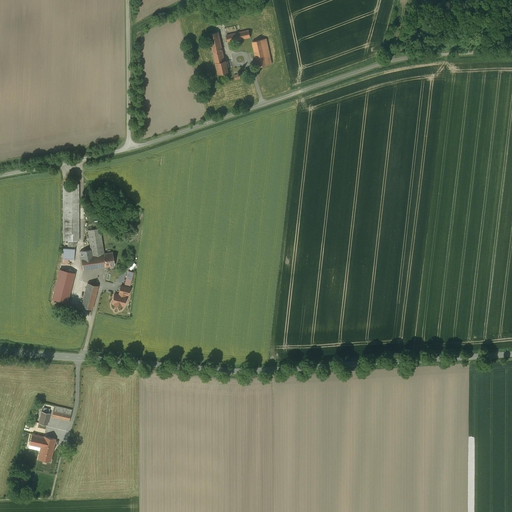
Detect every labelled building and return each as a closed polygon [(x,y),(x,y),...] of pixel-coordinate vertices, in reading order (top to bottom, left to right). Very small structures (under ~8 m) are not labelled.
[(216,63),(225,61),(218,32),(217,29),(209,31),(210,34),(216,63)] [(226,34),(228,42),(250,37),(248,30),(226,34)] [(266,39),(253,42),(258,67),(272,64),(266,39)] [(225,61),(216,63),(218,74),(228,72),(226,61),(225,61)] [(79,184),(63,184),(63,240),(68,240),(68,246),(74,246),(74,240),(79,240),(79,184)] [(100,228),(88,230),(91,249),(80,251),(83,269),(101,267),(99,255),(104,255),(104,254),(100,228)] [(74,248),(63,248),(62,258),(73,259),(74,248)] [(113,252),(104,254),(104,255),(99,255),(101,267),(114,265),(113,252)] [(79,270),(63,266),(58,285),(66,287),(62,301),(71,303),(79,270)] [(98,286),(88,283),(82,306),(92,309),(98,286)] [(126,294),(128,295),(130,288),(121,285),(119,293),(120,293),(126,294)] [(126,294),(120,293),(119,295),(114,294),(112,302),(115,303),(114,305),(121,306),(121,305),(124,305),(126,297),(125,297),(126,294)] [(72,410),(54,406),(52,416),(69,421),(72,410)] [(42,411),(39,423),(47,425),(50,413),(49,413),(50,409),(44,408),(43,411),(42,411)] [(50,443),(54,444),(55,439),(44,436),(32,434),(30,444),(41,447),(42,444),(50,446),(50,443)] [(41,447),(38,459),(50,461),(54,444),(50,443),(50,446),(42,444),(41,447)]
